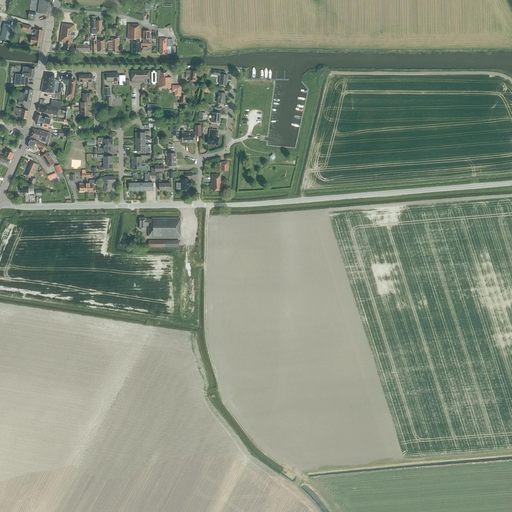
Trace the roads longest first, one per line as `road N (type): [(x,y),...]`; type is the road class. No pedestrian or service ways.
road 1 (track): [(333,511),(312,483),(254,442),(223,398),(205,327),(208,205)]
road 2 (unclassified): [(511,182),(198,205)]
road 3 (secondary): [(3,201),(40,70)]
road 4 (unclassified): [(122,205),(3,201)]
